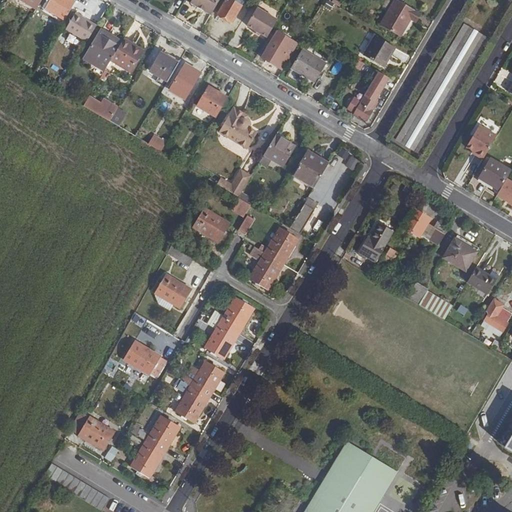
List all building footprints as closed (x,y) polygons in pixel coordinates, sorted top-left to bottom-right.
[(19,0),(36,10),(42,0),(19,0)] [(75,1),(72,0),(51,0),(46,10),(64,20),(75,1)] [(211,14),(219,0),(193,0),(192,3),(211,14)] [(243,2),(240,0),(225,0),(217,14),(231,22),(243,2)] [(421,13),(398,0),(395,0),(381,23),(400,35),(411,17),(416,21),(421,13)] [(258,34),(266,38),(277,19),(257,7),(246,26),(252,30),(258,34)] [(67,30),(87,42),(97,26),(77,13),(67,30)] [(395,138),(419,153),(488,38),(464,23),(395,138)] [(101,28),(98,32),(108,38),(111,34),(101,28)] [(83,56),(105,70),(110,61),(122,41),(111,34),(108,38),(98,32),(83,56)] [(262,57),(282,70),(295,49),(298,44),(277,32),(272,40),(262,57)] [(396,47),(376,34),(364,55),(384,66),(396,47)] [(69,35),(67,41),(76,44),(78,38),(69,35)] [(132,44),(124,39),(122,41),(110,61),(131,74),(143,54),(130,47),(132,44)] [(144,52),(132,44),(130,47),(143,54),(144,52)] [(306,45),(304,49),(319,58),(323,52),(310,45),(309,47),(306,45)] [(161,54),(179,64),(180,62),(165,53),(166,50),(164,49),(161,54)] [(328,64),(304,49),(293,68),(317,82),(328,64)] [(151,71),(168,82),(179,64),(161,54),(151,71)] [(201,74),(186,65),(175,83),(190,92),(201,74)] [(376,69),(372,76),(375,78),(384,83),(388,77),(376,69)] [(354,114),(363,119),(366,119),(376,102),(374,100),(384,83),(375,78),(365,95),(361,102),(355,97),(348,108),(355,112),(354,114)] [(197,106),(217,117),(228,98),(209,87),(197,106)] [(84,106),(105,119),(111,110),(89,96),(84,106)] [(242,115),(233,110),(220,132),(247,147),(257,131),(247,125),(248,122),(246,119),(248,115),(243,113),(242,115)] [(109,121),(121,127),(135,136),(138,132),(112,116),(109,121)] [(472,152),(483,159),(497,136),(479,125),(466,146),(473,151),(472,152)] [(147,144),(160,151),(166,141),(154,134),(147,144)] [(276,136),(265,155),(284,166),(295,147),(285,142),(285,141),(276,136)] [(346,159),(349,152),(340,148),(337,155),(346,159)] [(315,186),(329,164),(309,153),(295,175),(315,186)] [(345,165),(354,171),(360,160),(351,155),(345,165)] [(495,193),(497,195),(506,180),(511,170),(491,159),(480,178),(498,189),(495,193)] [(222,180),(218,186),(239,199),(252,177),(241,171),(232,185),(222,180)] [(511,183),(506,180),(497,195),(511,203),(511,183)] [(232,211),(244,218),(251,206),(239,199),(232,211)] [(290,229),(300,234),(317,205),(308,199),(290,229)] [(430,220),(413,209),(403,227),(419,238),(430,220)] [(229,225),(204,210),(193,227),(219,243),(229,225)] [(254,219),(249,215),(238,232),(245,236),(254,219)] [(430,240),(439,246),(446,234),(437,228),(430,240)] [(265,254),(283,265),(298,239),(280,229),(265,254)] [(353,259),(371,269),(389,239),(374,230),(362,250),(360,248),(353,259)] [(400,243),(395,240),(383,259),(391,264),(398,253),(395,251),(400,243)] [(477,253),(456,240),(445,258),(466,271),(477,253)] [(198,262),(172,247),(168,254),(193,269),(198,262)] [(267,290),(283,265),(265,254),(255,249),(251,256),(261,261),(249,280),(267,290)] [(488,274),(477,267),(468,282),(486,293),(497,275),(490,271),(488,274)] [(181,309),(192,292),(167,276),(157,294),(181,309)] [(417,283),(408,298),(419,305),(428,290),(417,283)] [(219,324),(238,335),(253,309),(235,298),(223,318),(219,324)] [(506,306),(495,299),(488,312),(490,313),(487,318),(505,328),(511,316),(511,314),(503,310),(506,306)] [(459,304),(456,311),(464,315),(468,308),(459,304)] [(214,312),(210,319),(219,324),(223,318),(214,312)] [(219,324),(210,319),(206,324),(216,330),(219,324)] [(222,361),(238,335),(219,324),(216,330),(205,349),(222,361)] [(156,378),(166,362),(134,342),(123,360),(156,378)] [(185,377),(182,382),(191,387),(209,398),(224,373),(206,362),(199,374),(193,370),(188,378),(185,377)] [(100,374),(96,385),(104,388),(108,377),(100,374)] [(194,424),(209,398),(191,387),(175,413),(194,424)] [(80,412),(71,429),(78,434),(89,417),(80,412)] [(89,417),(78,434),(78,435),(104,451),(114,433),(89,417)] [(146,443),(164,453),(180,428),(162,417),(151,435),(146,443)] [(141,430),(136,437),(146,443),(151,435),(141,430)] [(372,511),(396,472),(346,442),(304,511),(372,511)] [(149,478),(164,453),(146,443),(131,467),(149,478)] [(105,457),(112,460),(118,449),(111,445),(105,457)] [(102,510),(110,497),(51,463),(43,476),(102,510)] [(401,472),(389,496),(408,505),(419,481),(401,472)]
